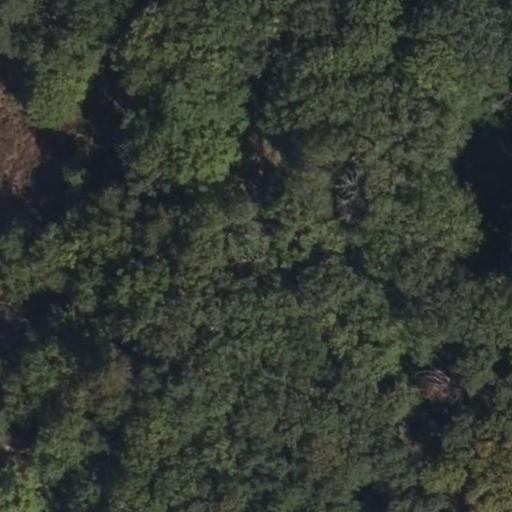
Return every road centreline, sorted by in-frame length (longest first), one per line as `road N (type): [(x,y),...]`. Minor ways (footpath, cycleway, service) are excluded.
road 1 (track): [(234,237),(280,58),(379,0)]
road 2 (track): [(132,511),(234,237)]
road 3 (track): [(234,237),(511,304)]
